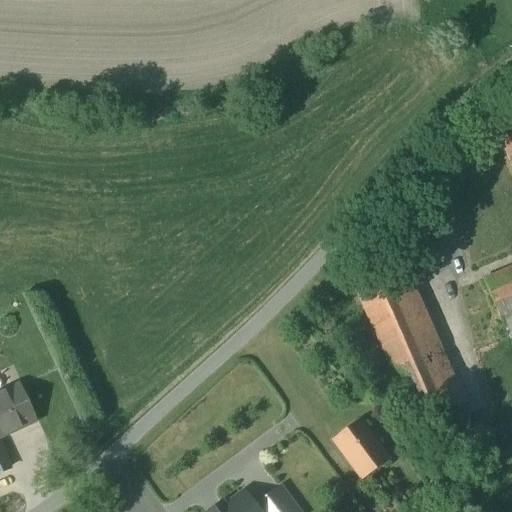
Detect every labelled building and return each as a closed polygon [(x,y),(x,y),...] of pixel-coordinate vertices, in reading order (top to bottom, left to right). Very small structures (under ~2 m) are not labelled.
[(511,114),(496,122),(511,156),(511,114)] [(511,325),(511,254),(485,266),(510,326),(511,325)] [(409,273),(360,294),(413,418),(463,397),(409,273)] [(17,388),(0,395),(0,437),(32,423),(17,388)] [(390,445),(362,408),(331,431),(359,468),(390,445)] [(310,511),(349,484),(319,441),(221,511),(310,511)] [(0,473),(10,469),(0,447),(0,473)]
